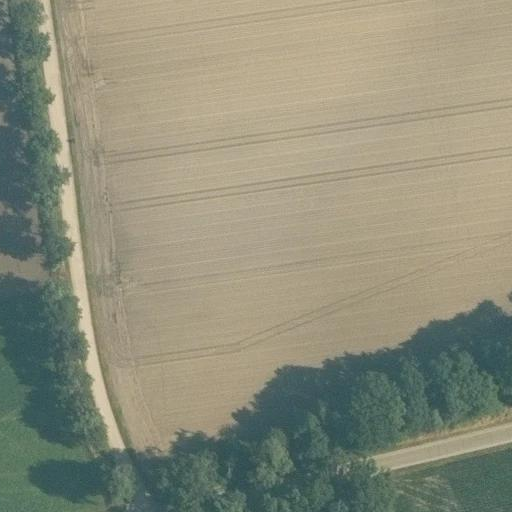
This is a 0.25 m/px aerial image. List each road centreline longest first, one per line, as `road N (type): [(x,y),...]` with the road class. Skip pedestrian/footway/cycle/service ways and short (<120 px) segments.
road 1 (track): [(147,511),(116,434),(42,0)]
road 2 (unclassified): [(185,511),(511,433)]
